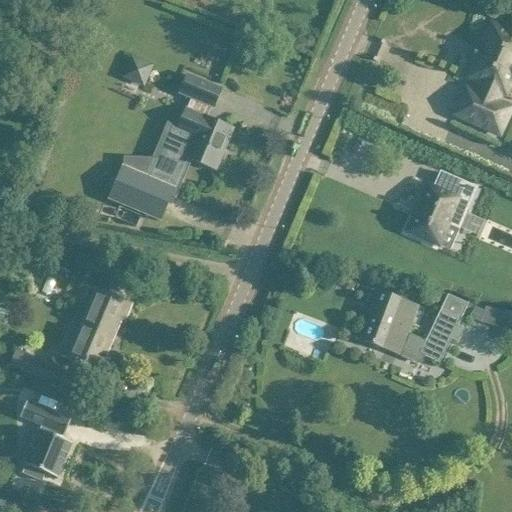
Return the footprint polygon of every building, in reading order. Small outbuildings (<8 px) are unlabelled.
[(511,34),(494,27),(484,50),(480,49),(474,62),(478,64),(471,79),(482,84),(477,95),(466,90),(455,116),(499,135),(510,110),(496,103),(501,92),(505,94),(511,79),(511,34)] [(175,128),(153,179),(177,189),(190,160),(215,170),(232,130),(205,119),(208,106),(214,109),(222,90),(188,75),(179,94),(191,101),(178,130),(175,128)] [(37,167),(31,183),(39,187),(46,171),(43,169),(37,167)] [(110,200),(160,221),(173,190),(123,169),(110,200)] [(427,185),(406,233),(440,247),(449,226),(459,230),(476,189),(441,173),(434,188),(427,185)] [(26,254),(14,251),(9,271),(21,274),(26,254)] [(105,348),(108,349),(120,322),(123,323),(131,305),(97,291),(68,360),(95,372),(105,348)] [(360,340),(379,347),(399,355),(404,343),(422,350),(421,355),(425,356),(440,363),(451,339),(458,343),(464,329),(458,326),(468,305),(448,295),(425,343),(406,335),(417,308),(378,293),(360,340)] [(17,383),(23,371),(54,385),(60,371),(16,352),(5,378),(17,383)] [(26,467),(23,474),(42,482),(45,474),(57,480),(72,445),(59,439),(60,435),(65,436),(71,422),(41,409),(35,424),(42,427),(40,431),(39,431),(24,466),(26,467)]
